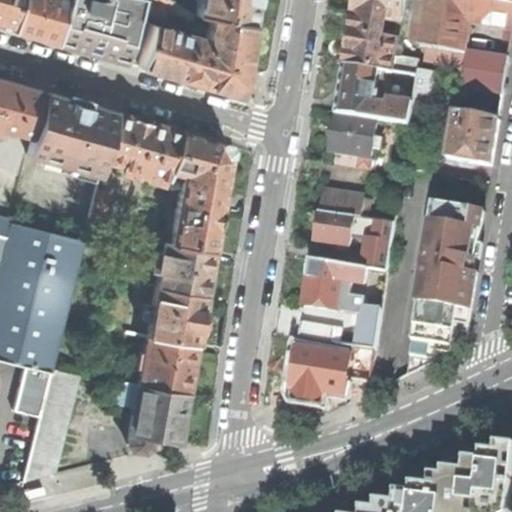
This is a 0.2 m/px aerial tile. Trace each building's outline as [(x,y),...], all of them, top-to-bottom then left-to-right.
[(0,0),(0,25),(10,28),(16,0),(0,0)] [(54,41),(62,0),(16,0),(10,28),(32,35),(54,41)] [(62,0),(54,41),(88,51),(125,61),(134,18),(136,7),(137,0),(62,0)] [(170,0),(137,0),(136,7),(165,17),(170,0)] [(197,0),(195,13),(210,16),(250,23),(253,0),(197,0)] [(380,70),(393,72),(396,56),(398,40),(384,37),(387,21),(403,23),(407,0),(355,0),(355,6),(354,9),(351,31),(345,64),(380,70)] [(464,22),(511,30),(511,4),(482,0),(430,0),(423,46),(429,47),(459,52),(464,22)] [(205,38),(149,22),(136,65),(179,77),(227,91),(240,83),(243,68),(250,23),(210,16),(205,38)] [(136,65),(149,22),(134,18),(125,61),(136,65)] [(434,74),(464,79),(468,54),(459,52),(429,47),(426,61),(436,63),(434,74)] [(468,52),(468,54),(464,79),(462,89),(504,96),(507,78),(510,59),(468,52)] [(396,56),(393,72),(419,76),(421,60),(396,56)] [(376,109),(377,105),(378,95),(376,95),(380,70),(345,64),(339,102),(339,106),(337,115),(372,120),(374,108),(376,109)] [(414,104),(414,105),(430,108),(434,78),(419,76),(414,104)] [(30,136),(43,90),(3,79),(0,78),(0,134),(2,135),(4,128),(30,136)] [(101,159),(115,110),(73,99),(43,90),(30,136),(25,153),(48,160),(46,167),(71,174),(73,167),(97,174),(101,159)] [(389,106),(377,105),(376,109),(374,108),(372,120),(411,126),(414,105),(414,104),(390,100),(389,106)] [(125,172),(135,175),(136,173),(142,174),(142,177),(152,180),(154,174),(165,177),(167,170),(179,128),(146,119),(115,110),(101,159),(126,166),(125,172)] [(456,112),(448,159),(492,167),(496,143),(500,120),(456,112)] [(360,158),(371,160),(373,160),(374,150),(376,139),(379,123),(336,116),(330,154),(360,158)] [(222,142),(179,128),(167,170),(181,174),(170,242),(213,249),(219,210),(221,201),(223,190),(229,154),(222,142)] [(405,166),(404,169),(416,171),(432,174),(436,148),(408,143),(405,166)] [(93,187),(91,196),(106,199),(108,190),(93,187)] [(323,192),(320,213),(356,219),(362,220),(366,199),(323,192)] [(106,199),(91,196),(84,227),(99,230),(106,199)] [(485,212),(460,207),(434,203),(418,304),(420,304),(408,375),(453,354),(454,348),(459,345),(463,346),(473,281),(485,212)] [(318,226),(315,242),(351,247),(356,219),(320,213),(318,226)] [(0,260),(10,222),(0,219),(0,260)] [(370,241),(365,269),(389,273),(396,224),(380,221),(377,242),(370,241)] [(81,240),(10,222),(0,260),(0,359),(5,361),(23,365),(49,372),(52,367),(81,240)] [(209,271),(213,249),(170,242),(163,241),(161,251),(152,250),(149,269),(157,271),(155,286),(205,295),(209,271)] [(310,277),(343,282),(340,303),(383,310),(389,273),(365,269),(311,261),(309,277),(310,277)] [(339,311),(340,303),(343,282),(310,277),(309,289),(306,306),(339,311)] [(146,336),(196,344),(200,321),(204,301),(205,295),(155,286),(146,336)] [(377,350),(383,310),(340,303),(339,311),(336,328),(334,344),(353,347),(377,350)] [(299,339),(334,344),(336,328),(302,323),(299,339)] [(138,385),(188,394),(195,351),(196,348),(196,344),(146,336),(138,385)] [(345,396),(349,377),(352,356),(298,346),(297,356),(292,386),(345,396)] [(372,380),(377,350),(353,347),(352,356),(349,377),(372,380)] [(12,409),(38,416),(49,372),(23,365),(12,409)] [(52,367),(49,372),(38,416),(21,481),(52,474),(77,373),(52,367)] [(112,403),(135,406),(138,385),(117,381),(112,403)] [(130,432),(161,438),(180,441),(188,394),(138,385),(135,406),(130,432)] [(160,442),(161,438),(130,432),(127,443),(132,449),(140,451),(147,450),(150,445),(159,447),(160,442)] [(498,511),(499,511),(505,511),(509,511),(511,491),(511,445),(506,445),(497,443),(497,446),(498,446),(497,452),(483,450),(482,453),(483,453),(482,460),(466,458),(466,460),(465,471),(454,470),(445,468),(444,471),(445,471),(444,476),(432,474),(432,477),(433,477),(432,486),(413,483),(413,486),(414,486),(413,493),(397,491),(397,493),(398,493),(397,503),(378,500),(377,503),(378,503),(377,510),(363,508),(362,510),(363,510),(362,511),(498,511)] [(44,494),(42,486),(26,490),(22,491),(23,495),(24,499),(44,494)]
